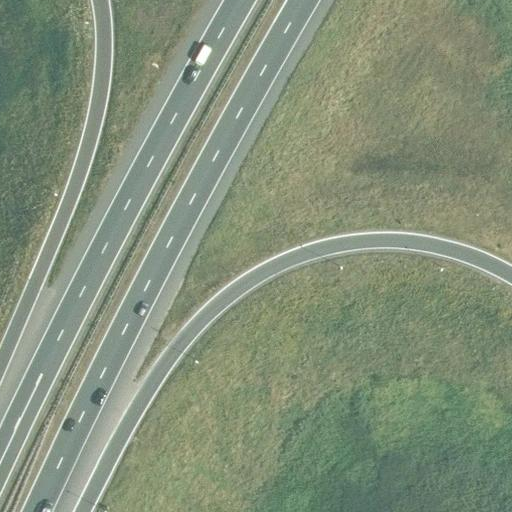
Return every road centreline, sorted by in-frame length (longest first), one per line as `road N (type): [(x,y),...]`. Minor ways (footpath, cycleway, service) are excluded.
road 1 (motorway): [(37,511),(117,338),(304,0)]
road 2 (motorway): [(83,511),(152,378),(199,320),(270,268),(311,250),(373,239),(449,248),(511,276)]
road 3 (motorway): [(239,0),(168,120),(0,459)]
road 4 (motorway): [(97,0),(94,101),(84,141),(0,369)]
